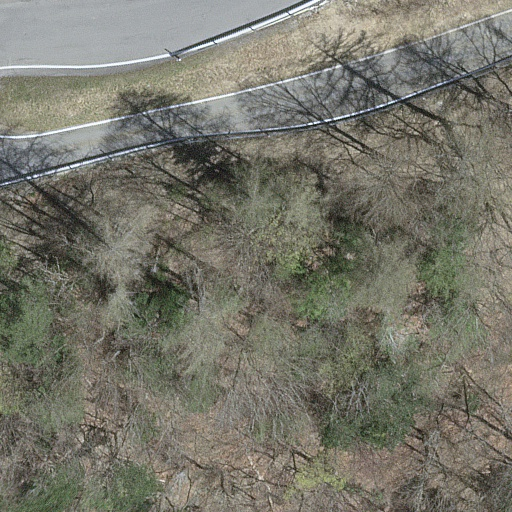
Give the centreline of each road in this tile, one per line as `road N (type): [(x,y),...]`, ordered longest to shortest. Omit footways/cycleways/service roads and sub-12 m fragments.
road 1 (unclassified): [(511,33),(296,101),(0,164)]
road 2 (unclassified): [(0,30),(170,16),(229,0)]
